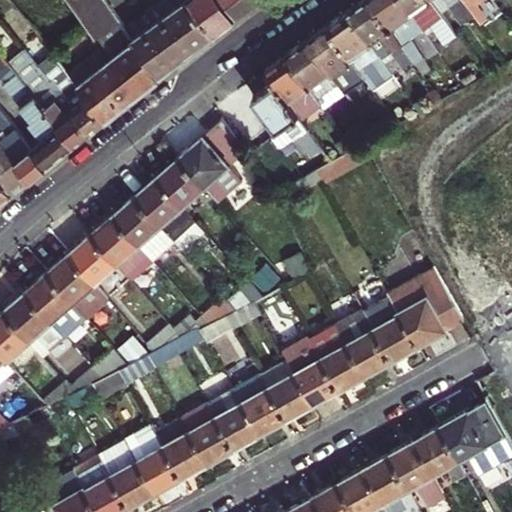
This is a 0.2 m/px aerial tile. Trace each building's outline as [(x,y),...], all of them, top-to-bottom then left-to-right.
[(123,21),(107,0),(75,0),(102,37),(123,21)] [(188,51),(213,32),(190,0),(164,0),(127,27),(159,72),(161,70),(163,72),(188,51)] [(190,0),(213,32),(223,25),(236,15),(225,0),(190,0)] [(257,0),(225,0),(236,15),(250,5),(257,0)] [(420,68),(373,0),(363,0),(360,2),(349,10),(384,60),(394,52),(410,75),(420,68)] [(412,36),(424,28),(403,0),(373,0),(420,68),(423,72),(432,66),(412,36)] [(445,16),(433,0),(403,0),(424,28),(425,30),(436,23),(448,41),(458,34),(445,17),(445,16)] [(474,14),(464,0),(433,0),(445,16),(451,11),(460,24),(474,14)] [(476,2),(478,0),(464,0),(474,14),(481,23),(488,19),(476,2)] [(392,72),(384,60),(349,10),(339,17),(329,24),(372,86),(392,72)] [(106,43),(115,55),(79,83),(106,118),(134,95),(163,72),(161,70),(159,72),(127,27),(123,21),(102,37),(106,43)] [(372,86),(329,24),(319,30),(308,39),(345,92),(351,101),(372,86)] [(324,106),(345,92),(308,39),(299,44),(287,53),(322,103),(324,106)] [(115,55),(106,43),(70,72),(79,83),(115,55)] [(0,92),(6,88),(21,76),(11,63),(0,49),(0,92)] [(33,92),(74,144),(82,137),(90,131),(68,103),(70,101),(64,94),(51,78),(50,79),(39,66),(27,50),(11,63),(21,76),(32,90),(33,92)] [(266,68),(274,79),(300,118),(322,103),(287,53),(278,59),(266,68)] [(64,94),(70,101),(68,103),(90,131),(99,124),(106,118),(79,83),(70,72),(56,54),(39,66),(50,79),(51,78),(64,94)] [(33,148),(47,166),(61,154),(74,144),(33,92),(32,90),(21,76),(6,88),(32,121),(31,122),(39,132),(28,141),(33,148)] [(321,148),(300,118),(274,79),(263,87),(252,94),(276,128),(272,131),(273,137),(278,145),(283,148),(287,154),(296,148),(297,150),(304,145),(311,155),(321,148)] [(0,137),(32,178),(40,171),(47,166),(33,148),(28,141),(0,104),(0,137)] [(255,125),(239,104),(220,117),(221,118),(236,138),(255,125)] [(195,142),(179,156),(205,186),(221,203),(249,178),(234,161),(245,152),(236,138),(221,118),(195,142)] [(0,178),(12,194),(23,185),(32,178),(0,137),(0,178)] [(365,142),(318,169),(325,180),(328,185),(374,158),(365,142)] [(168,165),(157,175),(183,205),(205,186),(179,156),(168,165)] [(325,180),(318,169),(297,180),(304,191),(325,180)] [(183,205),(157,175),(147,184),(135,194),(162,224),(176,240),(197,221),(183,205)] [(12,194),(0,178),(0,203),(0,204),(12,194)] [(125,204),(113,214),(140,243),(154,259),(176,240),(162,224),(135,194),(125,204)] [(92,232),(118,262),(132,278),(154,259),(140,243),(113,214),(103,223),(92,232)] [(97,282),(118,262),(92,232),(81,242),(70,252),(97,282)] [(298,277),(314,269),(305,250),(288,258),(298,277)] [(48,271),(75,301),(89,317),(110,298),(97,282),(70,252),(59,262),(48,271)] [(280,276),(269,264),(257,275),(268,287),(280,276)] [(388,291),(388,292),(399,311),(417,344),(436,334),(464,317),(435,265),(388,291)] [(89,317),(75,301),(48,271),(37,281),(26,290),(67,336),(89,317)] [(237,309),(255,299),(263,295),(248,278),(226,297),(237,309)] [(31,339),(45,355),(67,336),(26,290),(16,300),(5,310),(31,339)] [(388,292),(362,307),(372,326),(399,311),(388,292)] [(224,295),(202,314),(210,322),(227,313),(237,309),(226,297),(224,295)] [(255,299),(237,309),(227,313),(235,327),(263,314),(255,299)] [(362,307),(336,322),(365,373),(377,366),(391,359),(372,326),(362,307)] [(31,339),(5,310),(0,313),(0,347),(9,358),(31,339)] [(417,344),(399,311),(372,326),(391,359),(403,352),(417,344)] [(191,313),(176,327),(183,336),(201,327),(210,322),(202,314),(196,319),(191,313)] [(208,341),(235,327),(227,313),(210,322),(201,327),(205,334),(208,341)] [(171,322),(149,342),(156,349),(174,341),(183,336),(176,327),(171,322)] [(336,322),(310,336),(339,388),(352,381),(365,373),(336,322)] [(201,327),(183,336),(174,341),(178,348),(205,334),(201,327)] [(136,335),(122,347),(133,360),(147,347),(136,335)] [(287,356),(295,370),(313,402),(328,394),(339,388),(310,336),(309,335),(283,349),(287,356)] [(178,348),(174,341),(156,349),(147,354),(152,363),(179,349),(178,348)] [(0,382),(17,367),(9,358),(0,347),(0,382)] [(117,348),(95,368),(103,377),(120,368),(130,363),(117,348)] [(130,363),(120,368),(125,377),(152,363),(147,354),(130,363)] [(295,370),(287,356),(260,371),(268,385),(295,370)] [(95,368),(73,387),(76,390),(93,381),(103,377),(95,368)] [(125,377),(120,368),(103,377),(93,381),(100,393),(126,379),(125,377)] [(295,370),(268,385),(286,418),(299,410),(313,402),(295,370)] [(260,371),(234,386),(242,399),(268,385),(260,371)] [(73,387),(68,381),(46,400),(49,404),(76,390),(73,387)] [(272,426),(286,418),(268,385),(242,399),(260,432),(272,426)] [(208,401),(234,447),(247,440),(260,432),(242,399),(234,386),(208,401)] [(505,458),(511,453),(511,444),(485,396),(468,406),(469,407),(459,413),(438,424),(458,459),(466,455),(477,474),(505,458)] [(234,447),(208,401),(181,415),(189,429),(207,462),(221,454),(234,447)] [(46,405),(39,409),(46,420),(53,417),(46,405)] [(12,423),(0,412),(0,427),(1,428),(12,423)] [(13,422),(12,423),(1,428),(5,438),(18,430),(13,422)] [(425,431),(413,438),(433,473),(448,465),(456,479),(466,473),(458,459),(438,424),(425,431)] [(162,443),(152,425),(126,439),(155,491),(167,484),(181,477),(162,443)] [(207,462),(189,429),(162,443),(181,477),(196,468),(207,462)] [(446,496),(433,473),(413,438),(403,444),(388,452),(408,488),(417,483),(430,506),(446,496)] [(142,499),(155,491),(126,439),(99,454),(128,506),(142,499)] [(401,492),(408,488),(388,452),(376,459),(363,466),(388,511),(394,511),(408,505),(401,492)] [(74,470),(96,511),(118,511),(128,506),(99,454),(73,469),(74,470)] [(388,511),(363,466),(350,473),(337,481),(354,511),(388,511)] [(96,511),(74,470),(30,495),(37,511),(96,511)] [(354,511),(337,481),(325,488),(312,495),(321,511),(354,511)] [(24,511),(37,511),(30,495),(27,488),(16,493),(24,511)] [(321,511),(312,495),(300,502),(286,509),(287,511),(321,511)]
